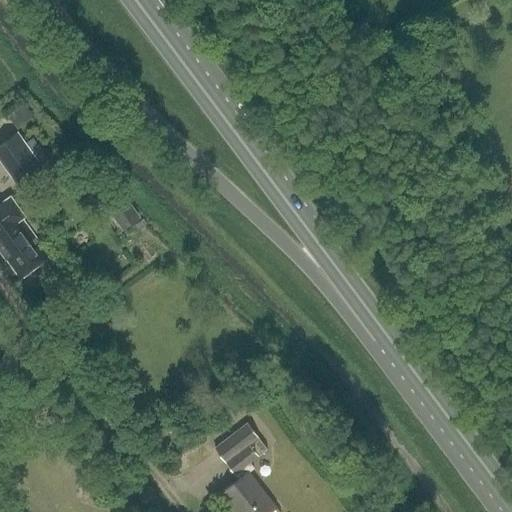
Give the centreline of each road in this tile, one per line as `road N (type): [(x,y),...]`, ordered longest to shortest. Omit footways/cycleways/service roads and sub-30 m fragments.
road 1 (trunk): [(47,0),(120,91),(245,220),(272,244),(333,273)]
road 2 (trunk): [(333,273),(139,0)]
road 3 (trunk): [(511,510),(333,273)]
